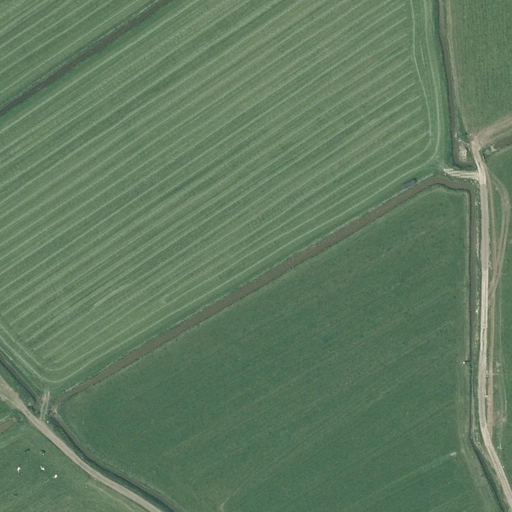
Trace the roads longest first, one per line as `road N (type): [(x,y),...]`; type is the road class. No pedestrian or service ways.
road 1 (track): [(511,505),(481,420),(484,237),(474,148)]
road 2 (track): [(0,380),(90,472),(155,511)]
